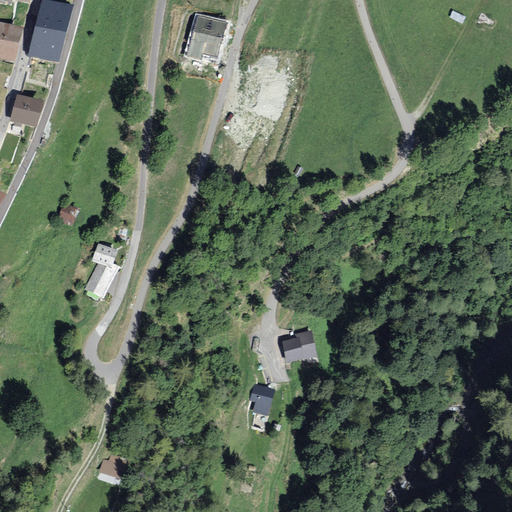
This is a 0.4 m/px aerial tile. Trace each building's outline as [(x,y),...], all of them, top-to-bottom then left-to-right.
[(72,7),(44,0),(31,54),(58,61),(72,7)] [(216,55),(225,22),(199,15),(188,54),(199,57),(201,51),(216,55)] [(21,28),(0,23),(0,55),(15,58),(21,28)] [(42,102),(19,96),(13,120),(36,126),(42,102)] [(82,211),(66,205),(59,223),(76,229),(82,211)] [(117,251),(99,244),(94,260),(99,262),(86,288),(103,297),(118,267),(112,265),(117,251)] [(304,340),(287,344),(291,365),(322,359),(316,332),(303,335),(304,340)] [(274,390),(256,385),(252,400),(257,401),(255,411),(267,415),(274,390)] [(136,463),(110,456),(104,476),(130,483),(136,463)]
